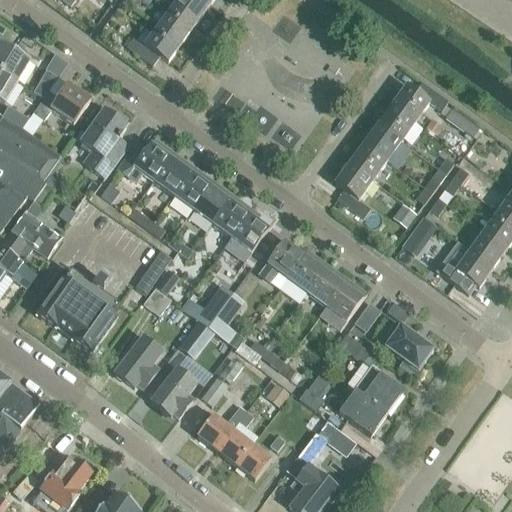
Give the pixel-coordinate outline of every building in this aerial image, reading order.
[(57,0),(70,10),(77,0),(57,0)] [(210,7),(201,0),(179,0),(172,9),(196,26),(210,7)] [(158,28),(182,45),(196,26),(172,9),(158,28)] [(159,60),(167,66),(182,45),(158,28),(144,48),(133,39),(125,50),(152,70),(159,60)] [(0,74),(17,85),(29,63),(0,45),(0,74)] [(10,95),(17,85),(0,74),(0,104),(3,107),(10,95)] [(43,100),(48,93),(57,80),(46,74),(33,95),(43,100)] [(391,108),(413,125),(427,106),(439,115),(446,105),(421,86),(414,96),(405,89),(391,108)] [(58,100),(48,93),(43,100),(36,111),(32,116),(42,123),(50,112),(72,127),(90,102),(67,87),(58,100)] [(377,128),(399,144),(413,125),(391,108),(377,128)] [(8,109),(1,120),(12,126),(21,131),(28,122),(8,109)] [(450,112),(444,120),(471,141),(472,140),(478,132),(451,111),(450,112)] [(81,165),(103,180),(126,148),(118,142),(120,139),(119,138),(125,129),(103,113),(79,145),(90,153),(81,165)] [(0,233),(26,199),(32,204),(45,187),(42,184),(59,159),(31,139),(21,131),(12,126),(1,120),(0,121),(0,233)] [(443,129),(431,121),(425,129),(436,137),(443,129)] [(399,144),(377,128),(363,147),(385,164),(396,171),(410,152),(399,144)] [(141,176),(152,185),(173,156),(159,146),(156,151),(149,146),(145,152),(135,145),(116,172),(134,185),(141,176)] [(348,167),(371,183),(385,164),(363,147),(348,167)] [(439,172),(445,177),(453,166),(457,169),(463,161),(452,153),(439,172)] [(152,185),(171,198),(192,170),(173,156),(152,185)] [(336,203),(362,222),(369,212),(357,203),(371,183),(348,167),(334,187),(343,194),(336,203)] [(211,184),(192,170),(171,198),(190,212),(211,184)] [(452,183),(460,189),(468,177),(461,172),(452,183)] [(47,187),(44,191),(52,196),(62,184),(52,177),(46,186),(47,187)] [(424,191),(432,197),(440,185),(432,180),(424,191)] [(445,193),(452,198),(460,189),(452,183),(445,193)] [(211,184),(190,212),(209,227),(231,199),(211,184)] [(52,196),(44,191),(26,215),(34,221),(52,196)] [(416,201),(424,207),(432,197),(424,191),(416,201)] [(511,226),(511,197),(511,196),(497,216),(511,226)] [(250,213),(231,199),(209,227),(229,241),(250,213)] [(438,201),(431,212),(438,218),(446,207),(438,201)] [(229,241),(223,249),(243,264),(266,232),(253,223),(257,218),(250,213),(229,241)] [(24,215),(0,248),(0,249),(22,265),(32,251),(47,262),(61,241),(24,215)] [(135,224),(146,232),(152,224),(141,216),(135,224)] [(506,251),(511,243),(511,226),(497,216),(483,235),(506,251)] [(152,224),(146,232),(157,240),(163,232),(152,224)] [(492,271),(506,251),(483,235),(469,254),(492,271)] [(408,242),(402,251),(407,254),(414,259),(420,251),(408,242)] [(302,258),(283,244),(266,267),(285,281),(302,258)] [(184,260),(190,253),(179,245),(173,252),(184,260)] [(0,249),(0,283),(4,278),(10,282),(11,281),(22,266),(22,265),(0,249)] [(160,254),(152,266),(162,273),(171,261),(160,254)] [(477,291),(492,271),(469,254),(454,274),(442,265),(435,275),(461,294),(468,284),(477,291)] [(308,262),(302,258),(285,281),(305,295),(321,272),(325,268),(311,258),(308,262)] [(22,266),(11,281),(25,291),(36,277),(22,266)] [(152,266),(144,278),(154,285),(162,273),(152,266)] [(327,277),(321,272),(305,295),(324,310),(341,287),(344,282),(331,272),(327,277)] [(155,292),(165,300),(178,281),(168,274),(155,292)] [(144,278),(135,290),(145,297),(154,285),(144,278)] [(55,332),(56,331),(72,342),(71,344),(91,357),(116,321),(61,283),(36,319),(55,332)] [(343,324),(360,301),(364,296),(350,286),(347,291),(341,287),(324,310),(325,311),(319,319),(337,332),(343,324)] [(206,330),(231,297),(221,290),(204,313),(189,302),(182,312),(206,330)] [(170,303),(165,300),(155,292),(143,307),(158,319),(170,303)] [(244,307),(231,297),(206,330),(229,347),(236,337),(226,330),(244,307)] [(363,334),(379,314),(369,307),(354,328),(363,334)] [(206,333),(197,326),(185,342),(194,349),(206,333)] [(396,358),(395,360),(415,374),(431,352),(399,328),(383,349),(396,358)] [(354,393),(385,417),(402,394),(370,371),(378,361),(343,337),(336,347),(363,366),(346,388),(354,393)] [(160,355),(150,348),(141,340),(113,375),(133,391),(134,388),(141,393),(156,373),(150,368),(160,355)] [(247,351),(258,359),(263,351),(252,343),(247,351)] [(263,351),(258,359),(276,373),(282,365),(263,351)] [(282,365),(276,373),(290,383),(296,375),(293,373),(282,365)] [(175,371),(149,403),(169,419),(171,416),(178,422),(193,402),(190,399),(197,389),(175,371)] [(0,445),(6,451),(38,409),(9,387),(0,380),(0,445)] [(202,402),(212,410),(228,388),(218,381),(202,402)] [(288,398),(274,387),(264,399),(278,410),(288,398)] [(314,415),(322,404),(304,391),(296,401),(314,415)] [(354,393),(337,416),(369,439),(385,417),(354,393)] [(211,418),(195,439),(215,454),(231,433),(237,426),(246,415),(239,409),(224,428),(211,418)] [(246,415),(237,426),(244,431),(253,421),(246,415)] [(231,433),(215,454),(235,469),(250,448),(239,439),(231,433)] [(277,440),(269,450),(276,456),(284,445),(283,445),(277,440)] [(250,448),(235,469),(253,483),(269,462),(250,448)] [(293,484),(302,491),(288,509),(291,511),(319,511),(336,490),(307,468),(317,454),(309,448),(304,454),(303,453),(286,475),(295,481),(293,484)] [(41,495),(32,506),(40,511),(67,511),(79,497),(77,496),(90,478),(75,467),(73,468),(66,463),(54,479),(53,478),(41,495)] [(104,510),(102,509),(99,511),(136,511),(134,510),(136,507),(124,498),(121,501),(114,496),(104,510)] [(0,500),(0,511),(5,511),(9,507),(0,500)]
